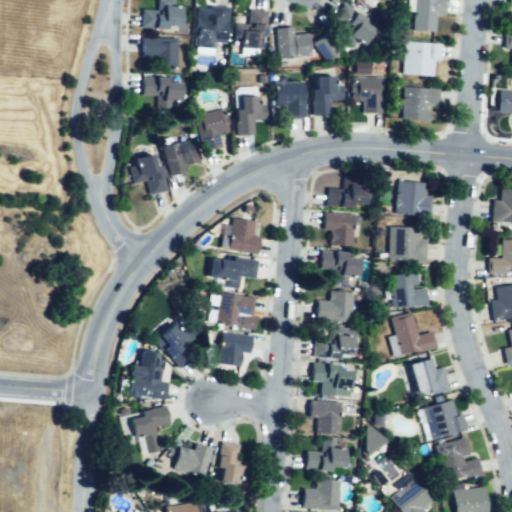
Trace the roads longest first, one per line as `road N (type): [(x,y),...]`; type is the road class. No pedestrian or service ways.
road 1 (residential): [(506,511),(503,456),(463,312),(475,0)]
road 2 (tertiary): [(511,155),(320,148),(214,194),(137,264)]
road 3 (residential): [(268,511),(288,158)]
road 4 (residential): [(90,394),(106,319),(137,264),(96,203)]
road 5 (residential): [(105,0),(71,110),(96,203)]
road 6 (residential): [(96,203),(112,131),(115,0)]
